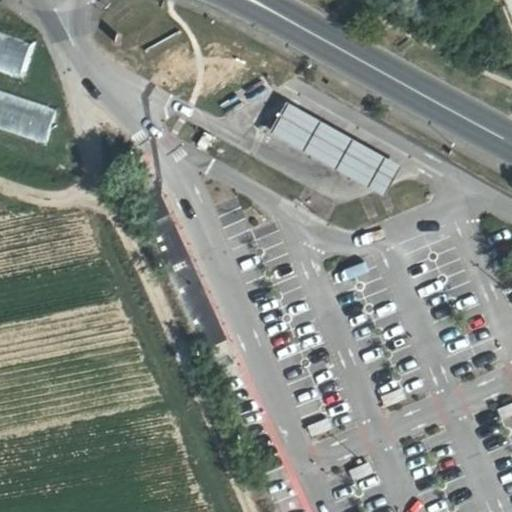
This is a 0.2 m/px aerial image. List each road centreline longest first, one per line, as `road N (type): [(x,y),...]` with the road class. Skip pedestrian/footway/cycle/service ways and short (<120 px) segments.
road 1 (track): [(32,0),(92,154),(84,195),(119,216),(247,511)]
road 2 (primary): [(511,141),(289,20)]
